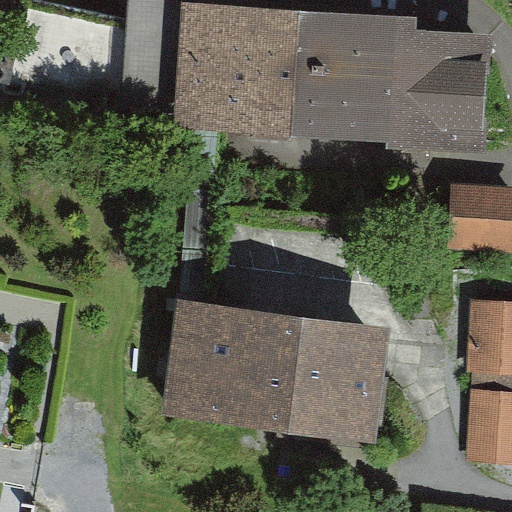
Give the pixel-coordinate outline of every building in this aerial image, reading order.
[(414,15),(223,0),(132,0),(124,108),(175,112),(174,126),(482,150),(491,34),(413,28),(414,15)] [(511,190),(451,187),(448,248),(511,251),(511,190)] [(390,325),(181,295),(165,407),(373,437),(390,325)] [(511,298),(472,297),(470,370),(511,371),(511,298)] [(511,388),(465,387),(463,460),(511,461),(511,388)]
